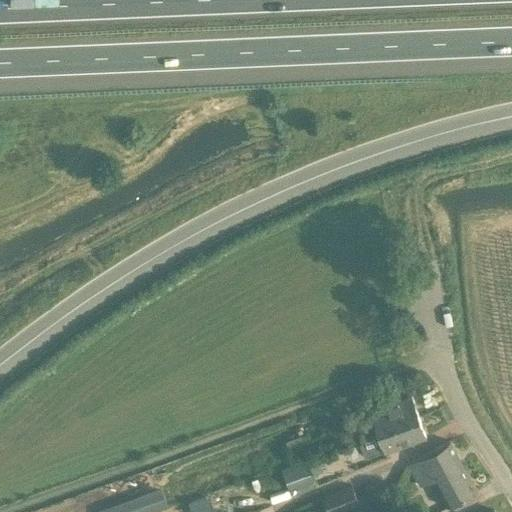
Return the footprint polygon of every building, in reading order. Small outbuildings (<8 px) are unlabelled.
[(375,430),(417,414),(411,396),(369,411),(375,430)] [(425,437),(417,414),(375,430),(376,431),(357,438),(364,457),(383,451),(383,452),(425,437)] [(292,459),(314,450),(325,445),(317,427),(306,431),(286,440),(292,459)] [(431,479),(447,507),(476,490),(449,440),(436,447),(407,464),(419,485),(431,479)] [(286,486),(288,486),(310,477),(304,460),(282,469),(281,467),(276,468),(276,467),(261,474),(269,493),(268,494),(272,504),(290,497),(286,486)] [(331,511),(358,502),(351,485),(321,497),(326,511),(331,511)] [(160,486),(114,503),(117,511),(147,511),(167,505),(160,486)] [(211,511),(206,495),(188,502),(191,511),(211,511)]
